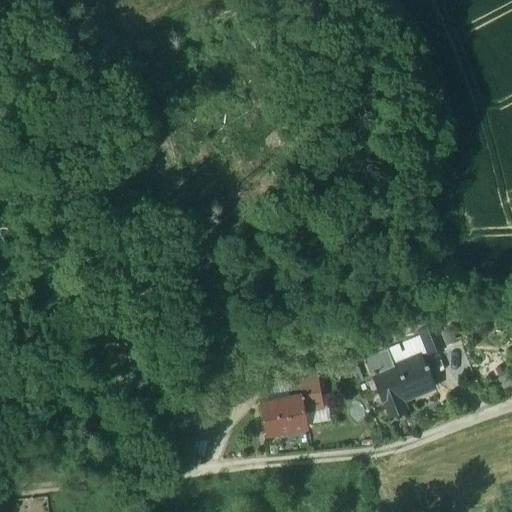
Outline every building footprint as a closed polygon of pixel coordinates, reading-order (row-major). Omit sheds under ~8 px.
[(434,324),(419,331),(429,355),(444,348),(434,324)] [(387,350),(362,360),(369,375),(372,376),(394,367),(387,350)] [(394,367),(372,376),(382,402),(385,401),(391,417),(406,410),(400,395),(415,389),(417,394),(436,387),(428,369),(430,368),(429,364),(425,366),(421,356),(394,367)] [(291,399),(261,404),(267,434),(308,427),(305,411),(321,408),(313,370),(282,376),(284,384),(288,384),(291,399)] [(215,413),(191,412),(190,440),(214,441),(215,413)]
